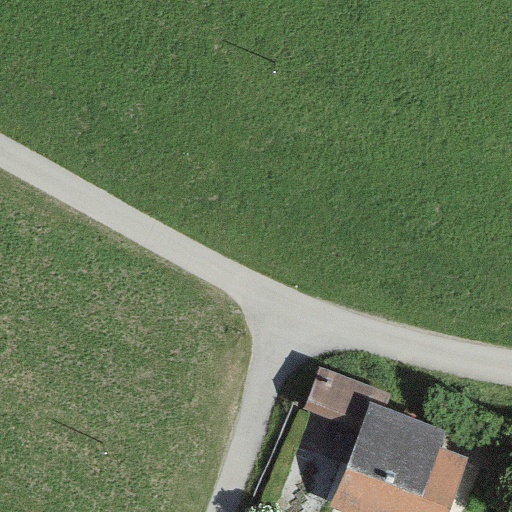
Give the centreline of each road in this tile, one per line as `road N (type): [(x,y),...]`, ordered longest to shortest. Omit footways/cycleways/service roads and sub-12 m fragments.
road 1 (residential): [(310,317),(0,150)]
road 2 (residential): [(310,317),(225,511)]
road 3 (residential): [(511,369),(310,317)]
